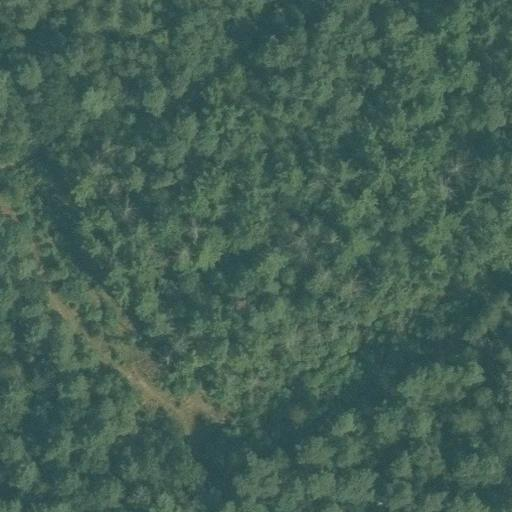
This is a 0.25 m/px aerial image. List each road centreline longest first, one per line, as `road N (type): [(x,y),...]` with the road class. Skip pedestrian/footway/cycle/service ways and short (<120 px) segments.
road 1 (track): [(133,511),(511,315)]
road 2 (track): [(245,0),(0,187)]
